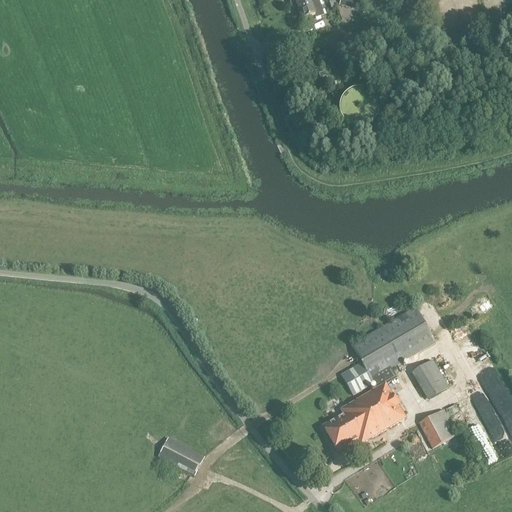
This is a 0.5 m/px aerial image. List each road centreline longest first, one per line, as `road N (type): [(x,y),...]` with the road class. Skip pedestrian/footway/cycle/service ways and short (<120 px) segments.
road 1 (unclassified): [(325,511),(150,298),(115,286),(0,273)]
road 2 (track): [(206,473),(247,430),(351,361)]
road 3 (track): [(288,511),(206,473),(166,511)]
